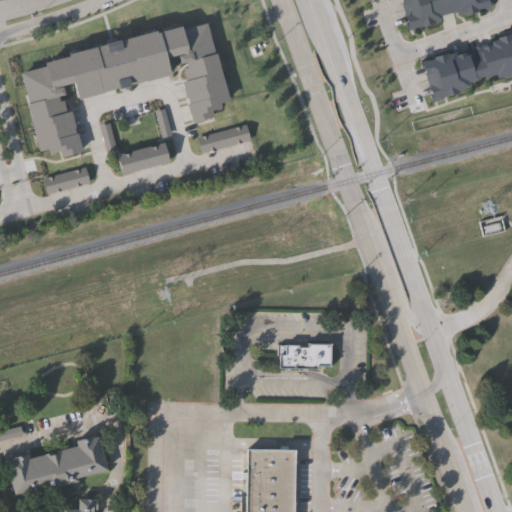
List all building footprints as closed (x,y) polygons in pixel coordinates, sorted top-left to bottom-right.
[(485,0),(486,3),(487,3),(488,7),(488,9),(484,11),(483,8),(477,9),(478,12),(463,16),(463,14),(456,15),(456,14),(453,14),(452,12),(439,16),(437,16),(438,20),(431,22),(431,24),(421,27),(421,28),(417,29),(417,26),(415,26),(416,27),(413,28),(412,27),(411,27),(412,30),(406,31),(405,25),(407,25),(400,0),(485,0)] [(206,22),(214,53),(215,53),(228,101),(219,103),(220,108),(210,111),(212,117),(190,123),(185,104),(187,103),(181,82),(185,81),(182,68),(185,67),(184,63),(178,64),(176,56),(179,55),(179,54),(163,59),(167,75),(75,100),(70,83),(52,88),(52,89),(58,88),(60,96),(56,97),(57,101),(61,100),(64,112),(69,111),(80,152),(59,157),(58,152),(47,155),(46,149),(37,151),(25,104),(27,103),(18,72),(41,66),(40,63),(65,57),(64,55),(154,31),(154,33),(179,26),(180,29),(206,22)] [(511,74),(508,76),(508,75),(501,77),(501,76),(497,77),(496,73),(484,77),(484,75),(476,78),(476,79),(465,83),(466,86),(462,87),(462,90),(445,95),(446,98),(442,99),(441,96),(436,98),(436,100),(431,102),(431,100),(430,96),(431,95),(431,94),(423,68),(421,69),(419,63),(424,61),(425,64),(431,62),(430,60),(433,59),(434,59),(444,56),(445,58),(452,56),(452,57),(453,57),(465,53),(464,51),(468,50),(471,62),(478,60),(475,48),(478,47),(478,49),(492,45),(491,44),(498,42),(497,40),(508,37),(508,36),(511,35),(511,38),(511,74)] [(194,139),(244,125),(249,140),(199,154),(194,139)] [(114,156),(162,143),(167,161),(119,174),(114,156)] [(83,168),(88,184),(46,196),(41,180),(83,168)] [(480,223),(483,237),(504,231),(500,218),(480,223)] [(278,366),(278,354),(277,354),(277,344),(284,344),(284,343),(297,344),(297,345),(306,345),(306,342),(330,342),(329,364),(317,364),(317,367),(278,366)] [(0,429),(21,425),(23,434),(0,439),(0,429)] [(4,458),(10,457),(10,454),(26,450),(27,455),(76,442),(74,437),(91,433),(91,435),(97,433),(106,466),(75,475),(76,478),(44,487),(43,483),(12,491),(4,458)] [(292,511),(244,511),(246,448),(293,448),(292,511)] [(59,511),(62,511),(62,507),(76,507),(77,497),(96,497),(96,511),(59,511)]
